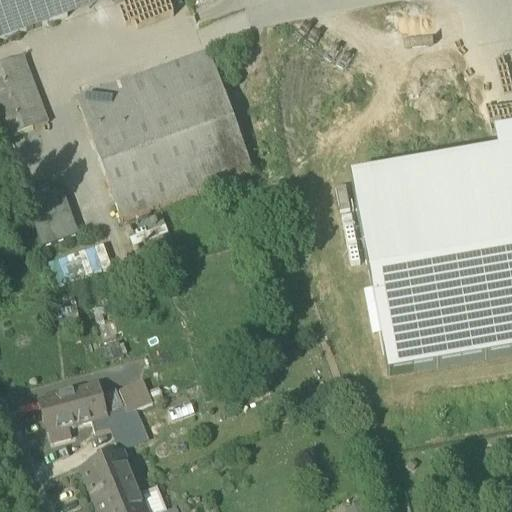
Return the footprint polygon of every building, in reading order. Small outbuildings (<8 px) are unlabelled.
[(0,0),(0,44),(120,0),(0,0)] [(479,35),(278,73),(298,175),(498,137),(479,35)] [(76,103),(121,225),(253,176),(208,54),(76,103)] [(0,69),(0,138),(2,143),(47,127),(23,61),(0,69)] [(511,159),(350,190),(386,379),(511,355),(511,159)] [(26,191),(53,183),(51,173),(23,181),(26,191)] [(25,206),(42,252),(78,239),(61,193),(25,206)] [(349,216),(344,194),(335,196),(339,218),(349,216)] [(132,251),(137,263),(172,250),(161,219),(125,232),(130,244),(133,243),(136,250),(132,251)] [(359,270),(350,224),(342,225),(351,272),(359,270)] [(100,247),(45,267),(54,291),(109,270),(100,247)] [(99,351),(104,365),(121,358),(116,345),(99,351)] [(119,395),(128,417),(152,407),(143,385),(119,395)] [(49,436),(52,447),(70,442),(67,431),(91,425),(94,438),(108,434),(106,427),(104,421),(96,391),(40,406),(49,436)] [(110,433),(118,454),(146,442),(135,415),(106,427),(108,434),(110,433)] [(81,473),(94,506),(134,490),(121,457),(119,457),(81,473)] [(313,489),(327,491),(328,481),(314,479),(313,489)] [(143,511),(134,490),(94,506),(96,511),(143,511)] [(342,505),(343,511),(360,511),(358,501),(342,505)]
